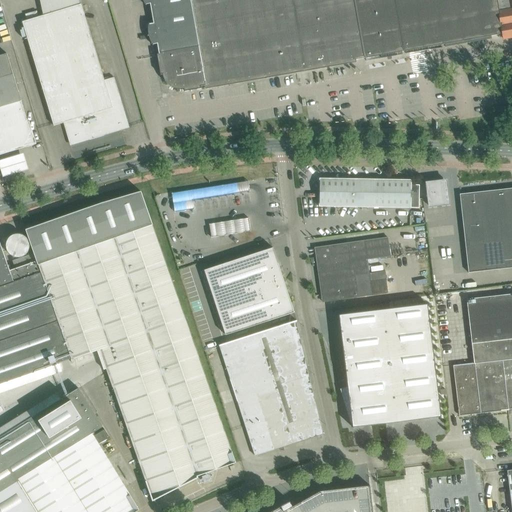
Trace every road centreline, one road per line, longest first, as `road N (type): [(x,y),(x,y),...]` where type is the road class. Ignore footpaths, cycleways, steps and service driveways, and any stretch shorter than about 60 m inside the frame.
road 1 (unclassified): [(153,118),(511,52)]
road 2 (unclassified): [(339,461),(306,312),(285,147)]
road 3 (secondary): [(511,151),(285,147)]
road 4 (unclassified): [(339,461),(511,439)]
road 5 (secondary): [(163,160),(0,205)]
road 6 (unclassified): [(196,511),(339,461)]
road 7 (secondary): [(285,147),(163,160)]
road 8 (unclassified): [(125,0),(153,118)]
